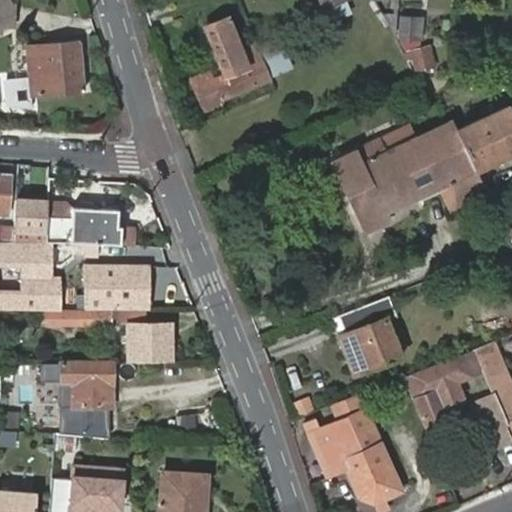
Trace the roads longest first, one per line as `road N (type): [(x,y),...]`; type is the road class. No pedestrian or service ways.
road 1 (secondary): [(293,511),(161,159)]
road 2 (secondary): [(161,159),(112,0)]
road 3 (residential): [(161,159),(0,150)]
